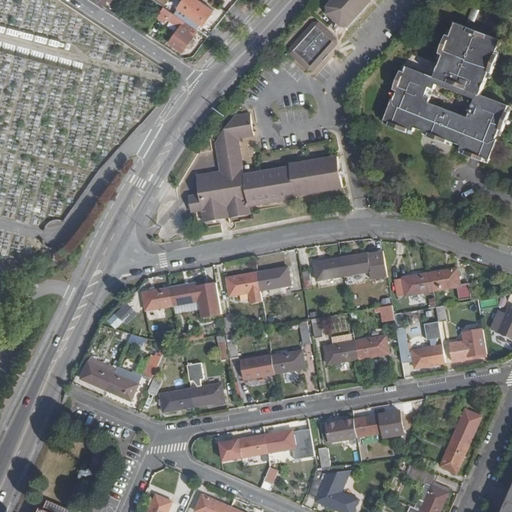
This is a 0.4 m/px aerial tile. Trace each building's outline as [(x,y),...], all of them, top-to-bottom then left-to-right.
[(188,21),(201,29),(205,23),(206,24),(217,10),(201,0),(185,0),(181,7),(192,14),(188,21)] [(335,0),(325,12),(325,16),(341,30),(346,29),(371,0),(335,0)] [(167,7),(160,17),(168,22),(175,12),(167,7)] [(185,49),(201,29),(188,21),(173,41),(185,49)] [(463,151),(492,161),(499,140),(497,139),(509,107),(481,96),(501,41),(454,25),(434,80),(406,70),(394,103),(393,102),(386,123),(417,134),(418,131),(426,134),(453,143),(464,148),(463,151)] [(332,46),(332,41),(315,27),(311,27),(289,51),(289,55),(307,71),(310,70),(332,46)] [(285,62),(280,58),(274,65),(279,70),(285,62)] [(343,188),(337,158),(289,166),(289,168),(260,173),(259,169),(243,172),(236,138),(253,135),(248,113),(232,116),(215,142),(220,173),(196,178),(199,197),(189,200),(192,214),(202,212),(205,225),(250,216),(249,207),(296,199),(296,196),(343,188)] [(417,134),(386,123),(384,127),(415,138),(417,134)] [(452,147),(453,143),(426,134),(425,137),(452,147)] [(490,164),(492,161),(463,151),(462,154),(490,164)] [(208,225),(209,233),(222,232),(221,225),(208,225)] [(369,254),(343,258),(346,276),(371,271),(372,278),(389,276),(385,252),(370,254),(369,254)] [(346,276),(343,258),(315,263),(319,280),(346,276)] [(289,267),(258,273),(262,290),(292,285),(289,267)] [(459,269),(432,274),(435,292),(458,288),(461,303),(473,301),(469,284),(461,285),(459,269)] [(262,290),(258,273),(228,278),(231,295),(251,292),(253,303),(264,301),(262,290)] [(435,292),(432,274),(397,280),(400,296),(408,295),(408,297),(435,292)] [(198,283),(171,288),(175,306),(201,301),(204,317),(223,313),(217,283),(198,286),(198,283)] [(175,306),(171,288),(144,293),(147,311),(175,306)] [(382,321),(397,320),(396,305),(381,306),(382,321)] [(437,308),(440,320),(449,318),(446,305),(437,308)] [(511,307),(501,332),(511,336),(511,307)] [(115,313),(109,323),(120,329),(126,319),(115,313)] [(225,317),(228,333),(235,332),(237,332),(234,315),(225,317)] [(316,337),(324,336),(322,321),(314,322),(316,337)] [(433,347),(437,346),(436,340),(444,338),(440,321),(426,324),(429,341),(432,341),(433,347)] [(304,346),(312,345),(310,331),(302,333),(304,346)] [(228,333),(227,333),(231,358),(240,356),(235,332),(228,333)] [(131,334),(130,344),(146,346),(147,337),(131,334)] [(230,357),(225,334),(218,335),(222,358),(230,357)] [(388,335),(358,341),(361,358),(391,353),(388,335)] [(445,345),(448,362),(478,357),(475,339),(445,345)] [(167,343),(158,341),(150,357),(160,362),(167,343)] [(361,358),(358,341),(327,347),(330,364),(361,358)] [(402,345),(404,357),(410,356),(408,344),(402,345)] [(418,368),(448,362),(445,345),(437,346),(433,347),(415,350),(418,368)] [(304,350),(274,356),(277,373),(308,368),(304,350)] [(277,373),(274,356),(242,361),(246,378),(277,373)] [(107,389),(114,372),(90,361),(82,378),(107,389)] [(139,384),(114,372),(107,389),(133,400),(139,384)] [(150,391),(157,394),(163,381),(155,378),(150,391)] [(193,388),(196,406),(227,401),(224,383),(193,388)] [(165,411),(196,406),(193,388),(162,394),(165,411)] [(454,437),(471,445),(484,416),(467,409),(454,437)] [(402,411),(356,419),(360,437),(405,429),(402,411)] [(360,437),(356,419),(330,423),(331,427),(324,428),(327,441),(334,441),(360,437)] [(268,435),(271,452),(298,448),(298,446),(304,446),(302,431),(295,432),(295,430),(268,435)] [(226,460),(271,452),(268,435),(240,439),(223,442),(226,460)] [(459,473),(471,445),(454,437),(442,466),(459,473)] [(323,468),(332,466),(330,447),(320,448),(323,468)] [(86,482),(103,488),(113,463),(96,456),(86,482)] [(434,471),(437,465),(426,460),(423,466),(434,471)] [(271,466),(267,478),(276,481),(281,470),(271,466)] [(437,474),(423,468),(420,475),(430,479),(428,484),(433,486),(422,510),(425,511),(441,511),(452,488),(434,480),(437,474)] [(315,479),(309,493),(319,498),(318,500),(344,511),(354,511),(360,499),(315,479)] [(393,490),(400,492),(404,482),(397,480),(393,490)] [(202,511),(230,511),(233,506),(205,494),(197,510),(202,511)] [(169,511),(174,502),(157,495),(149,511),(169,511)] [(76,511),(48,500),(42,511),(76,511)]
